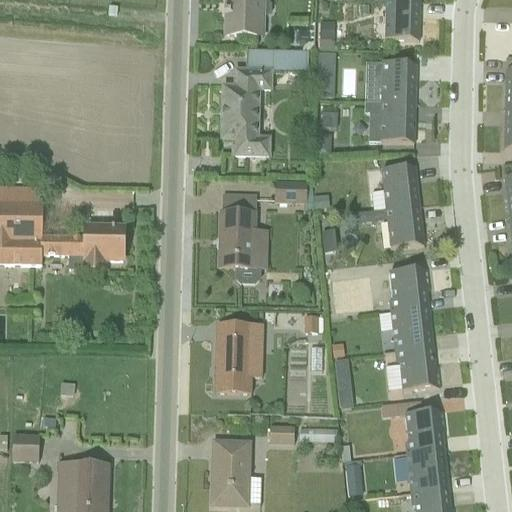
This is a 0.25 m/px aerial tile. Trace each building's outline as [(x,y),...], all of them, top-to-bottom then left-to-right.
[(255,0),(220,0),(220,51),(255,51),(255,0)] [(339,0),(316,0),(316,10),(340,10),(339,0)] [(388,0),(389,11),(421,12),(421,0),(388,0)] [(388,49),(421,50),(421,12),(389,11),(388,49)] [(327,81),(328,59),(306,59),(305,80),(327,81)] [(301,67),(248,65),(247,82),(301,84),(301,67)] [(370,71),(369,112),(416,113),(417,73),(370,71)] [(234,99),(222,99),(220,154),(229,154),(228,169),(272,171),(273,151),(260,150),(261,105),(270,105),(271,86),(235,85),(234,99)] [(367,150),(415,152),(416,113),(369,112),(367,150)] [(385,180),(390,221),(421,217),(416,176),(385,180)] [(305,196),(271,195),(271,216),(304,217),(305,196)] [(361,218),(374,216),(371,196),(358,198),(361,218)] [(39,202),(0,201),(0,278),(37,279),(37,269),(64,270),(63,283),(104,284),(104,271),(129,272),(130,241),(87,240),(86,252),(38,250),(39,202)] [(395,259),(426,255),(421,217),(390,221),(395,259)] [(245,223),(216,223),(214,281),(232,282),(232,288),(239,297),(253,296),(258,292),(259,283),(266,283),(267,242),(245,241),(245,223)] [(311,237),(312,257),(324,257),(323,237),(311,237)] [(394,321),(432,317),(427,277),(389,282),(394,321)] [(394,321),(399,360),(437,356),(432,317),(394,321)] [(378,319),(365,320),(367,338),(379,336),(378,319)] [(290,323),(290,338),(302,338),(302,322),(290,323)] [(261,336),(211,334),(209,404),(252,405),(252,389),(259,389),(261,336)] [(404,401),(441,396),(437,356),(399,360),(404,401)] [(374,397),(389,395),(385,371),(371,373),(374,397)] [(45,402),(59,402),(59,390),(45,390),(45,402)] [(389,412),(368,412),(369,425),(390,424),(389,412)] [(410,464),(446,460),(441,419),(405,424),(410,464)] [(293,439),(264,438),(263,453),(293,454),(293,439)] [(36,449),(7,448),(6,474),(36,475),(36,449)] [(254,454),(209,453),(207,511),(257,511),(258,488),(253,487),(254,454)] [(410,464),(414,503),(450,498),(446,460),(410,464)] [(105,511),(107,473),(62,472),(61,511),(105,511)] [(346,472),(333,473),(335,501),(348,501),(346,472)] [(415,511),(451,511),(450,498),(414,503),(415,511)]
